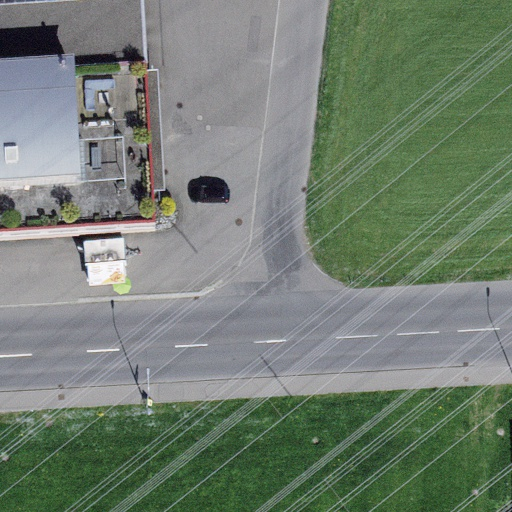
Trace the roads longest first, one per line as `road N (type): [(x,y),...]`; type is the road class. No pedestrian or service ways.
road 1 (residential): [(268,342),(306,0)]
road 2 (primary): [(268,342),(0,357)]
road 3 (primary): [(511,329),(268,342)]
